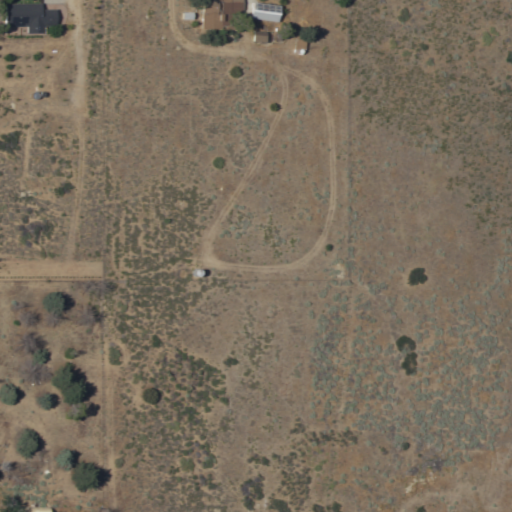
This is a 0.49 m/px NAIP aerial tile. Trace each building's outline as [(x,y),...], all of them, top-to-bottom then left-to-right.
[(240,0),(240,16),(238,16),(238,20),(229,20),(229,25),(219,25),(219,14),(214,14),(214,16),(200,16),(200,0),(240,0)] [(39,2),(39,9),(54,8),(54,25),(40,25),(40,33),(29,33),(29,25),(3,25),(3,23),(0,23),(0,4),(2,4),(2,3),(39,2)] [(277,5),(275,21),(248,17),(250,2),(277,5)] [(263,43),(264,34),(253,33),(252,42),(263,43)] [(293,37),(303,38),(301,51),(299,51),(298,56),(290,55),(293,37)]
